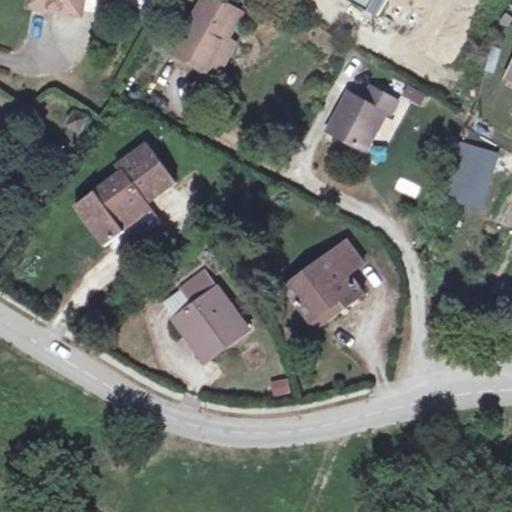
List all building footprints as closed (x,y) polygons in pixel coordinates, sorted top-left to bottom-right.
[(33,0),(33,7),(84,15),(86,0),(33,0)] [(228,41),(243,14),(217,0),(205,0),(176,53),(211,72),(228,41)] [(351,0),(376,14),(384,0),(351,0)] [(219,77),(236,45),(228,41),(211,72),(219,77)] [(423,105),(428,96),(408,86),(403,95),(423,105)] [(366,152),(386,114),(390,116),(398,101),(372,87),(365,101),(350,93),(329,132),(366,152)] [(81,131),(88,119),(77,113),(70,125),(81,131)] [(149,204),(177,183),(148,145),(119,166),(123,173),(78,207),(107,246),(126,232),(120,225),(149,204)] [(473,182),(482,150),(466,145),(457,177),(473,182)] [(466,204),(473,182),(457,177),(450,199),(466,204)] [(130,238),(156,214),(149,204),(120,225),(126,232),(130,238)] [(366,295),(351,275),(365,264),(348,241),(285,288),(313,324),(342,301),(348,309),(366,295)] [(250,332),(206,272),(182,289),(194,305),(176,319),(187,335),(194,330),(215,358),(250,332)] [(215,358),(194,330),(187,335),(208,363),(215,358)]
